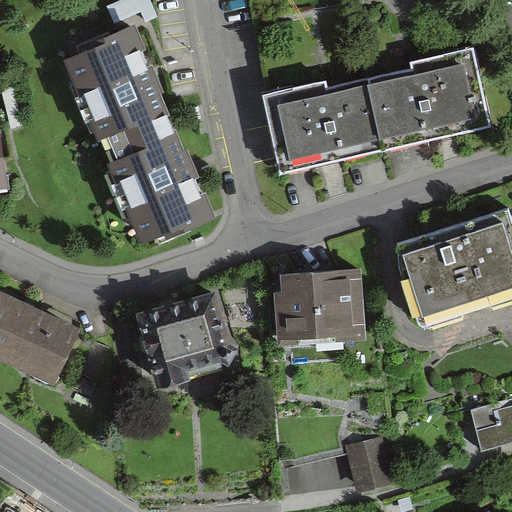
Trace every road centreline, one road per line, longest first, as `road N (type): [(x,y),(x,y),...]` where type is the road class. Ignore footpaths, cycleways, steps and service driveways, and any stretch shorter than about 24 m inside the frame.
road 1 (residential): [(0,251),(87,288),(122,286),(255,241)]
road 2 (residential): [(255,241),(511,157)]
road 3 (residential): [(255,511),(387,495),(511,454)]
road 4 (residential): [(255,241),(206,0)]
road 5 (residential): [(104,511),(0,443)]
